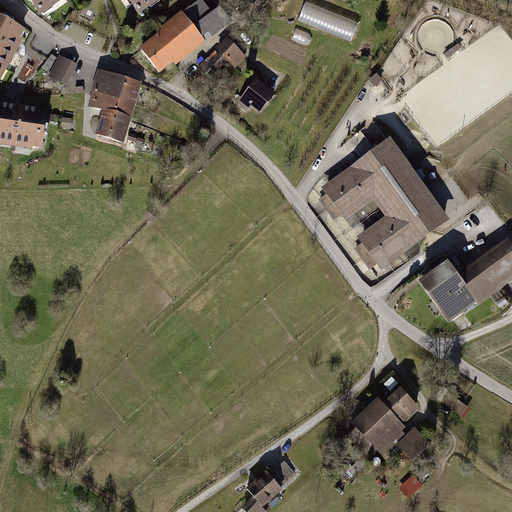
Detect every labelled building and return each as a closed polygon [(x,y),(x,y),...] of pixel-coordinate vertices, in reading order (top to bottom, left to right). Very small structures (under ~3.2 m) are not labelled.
[(29,0),(40,16),(63,0),(29,0)] [(128,0),(139,15),(160,0),(128,0)] [(296,19),(355,44),(363,25),(304,0),(296,19)] [(139,47),(161,75),(205,40),(183,13),(139,47)] [(0,81),(28,31),(0,16),(0,81)] [(227,39),(216,49),(235,68),(245,57),(227,39)] [(226,62),(215,52),(199,68),(206,75),(214,67),(218,71),(226,62)] [(60,55),(48,77),(66,87),(78,65),(60,55)] [(99,71),(92,94),(136,106),(143,84),(99,71)] [(257,79),(239,102),(249,109),(252,106),(262,114),(276,95),(257,79)] [(92,94),(88,108),(102,112),(131,121),(136,106),(92,94)] [(46,115),(0,107),(0,145),(40,152),(46,115)] [(102,112),(96,136),(124,144),(131,121),(102,112)] [(376,149),(388,140),(375,123),(363,131),(376,149)] [(356,239),(381,274),(448,227),(388,142),(319,190),(344,225),(372,205),(383,220),(356,239)] [(450,265),(422,285),(453,327),(511,283),(511,251),(505,242),(459,276),(450,265)] [(385,384),(392,392),(400,386),(394,378),(385,384)] [(353,427),(380,453),(420,411),(397,389),(381,405),(378,401),(353,427)] [(455,397),(448,405),(461,416),(468,408),(455,397)] [(416,434),(401,450),(414,463),(429,447),(416,434)] [(268,473),(247,492),(253,498),(241,510),(243,511),(259,511),(282,491),(278,488),(293,474),(283,463),(270,475),(268,473)] [(403,486),(413,496),(420,489),(410,479),(403,486)]
